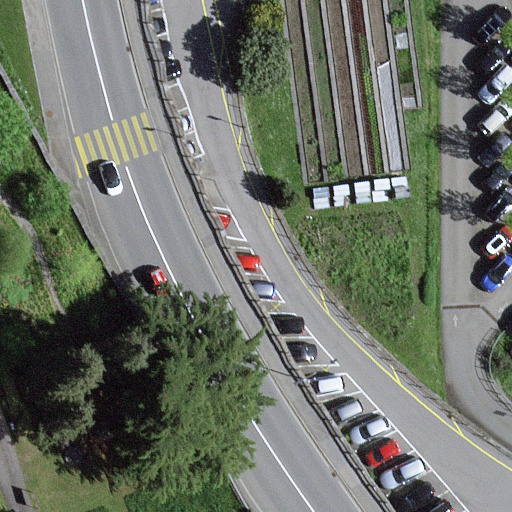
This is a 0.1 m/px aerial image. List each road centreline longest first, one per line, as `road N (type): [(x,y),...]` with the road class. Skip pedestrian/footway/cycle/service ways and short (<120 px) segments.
road 1 (unclassified): [(511,508),(396,412),(268,263),(227,174),(176,0)]
road 2 (secondary): [(79,0),(116,145),(146,220),(212,358),(314,511)]
